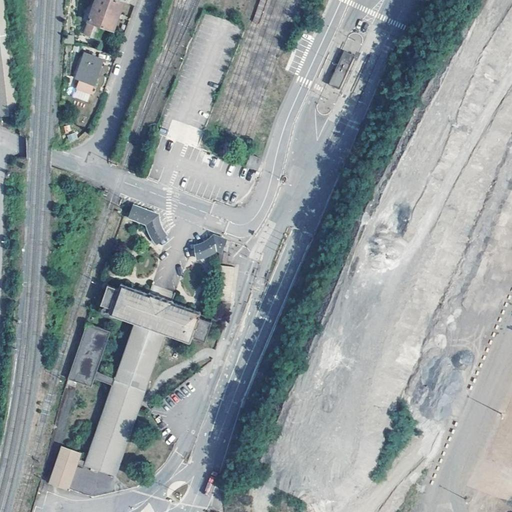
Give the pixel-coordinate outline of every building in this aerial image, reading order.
[(18,114),(3,0),(0,0),(0,116),(1,117),(18,114)] [(125,2),(118,0),(98,0),(86,36),(92,37),(98,24),(115,30),(125,2)] [(341,89),(355,55),(343,51),(329,84),(341,89)] [(104,59),(86,53),(74,88),(92,94),(104,59)] [(68,135),(70,141),(78,139),(76,133),(68,135)] [(262,158),(250,155),(247,167),(259,171),(262,158)] [(160,218),(149,215),(145,227),(150,229),(158,241),(170,233),(160,218)] [(223,241),(210,236),(197,241),(201,255),(213,251),(220,252),(223,241)] [(230,253),(219,253),(219,266),(229,266),(230,253)] [(233,281),(233,267),(222,266),(222,281),(233,281)] [(145,295),(180,307),(184,296),(149,284),(145,295)] [(180,307),(145,295),(122,287),(120,291),(114,309),(111,317),(133,324),(166,336),(190,344),(193,336),(199,319),(201,314),(180,307)] [(103,306),(114,309),(120,291),(110,288),(103,306)] [(199,319),(193,336),(206,340),(212,324),(199,319)] [(118,476),(166,336),(133,324),(114,379),(113,383),(86,460),(84,465),(118,476)] [(91,386),(95,377),(96,373),(110,334),(87,326),(69,378),(91,386)] [(114,379),(96,373),(95,377),(113,383),(114,379)] [(78,462),(79,458),(81,452),(63,446),(50,483),(68,489),(78,462)]
